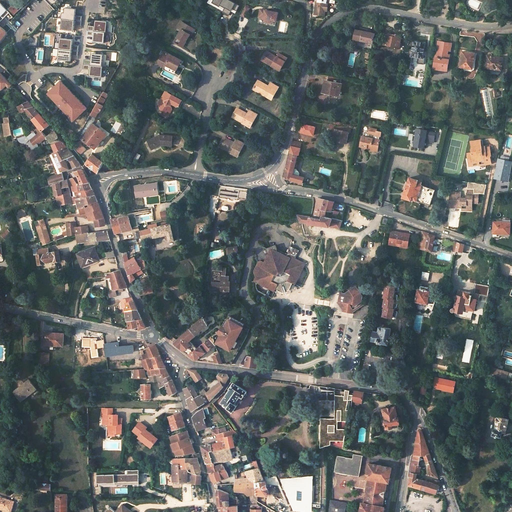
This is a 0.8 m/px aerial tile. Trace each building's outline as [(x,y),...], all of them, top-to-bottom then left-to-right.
[(224,7),(222,11),(228,15),(231,11),(232,9),(236,11),(239,5),(229,0),(212,0),(211,2),(218,6),(219,5),(224,7)] [(313,14),(323,15),(324,10),(326,11),(327,3),(325,2),(325,0),(316,0),(317,2),(315,1),(313,14)] [(8,9),(13,14),(17,10),(13,5),(8,9)] [(250,7),(246,5),(241,14),(245,16),(250,7)] [(61,30),(74,30),(75,20),(72,20),(72,15),(75,15),(76,8),(62,8),(61,30)] [(275,20),(276,11),(259,8),(258,15),(262,15),(262,17),(263,18),(265,21),(267,21),(270,19),(275,20)] [(363,21),(366,18),(361,12),(359,13),(358,17),(363,21)] [(181,47),(188,36),(187,35),(188,33),(191,34),(194,29),(180,21),(177,27),(183,31),(181,34),(178,33),(173,42),(181,47)] [(354,39),(372,43),(374,33),(356,30),(354,39)] [(383,46),(400,48),(401,36),(384,35),(383,46)] [(418,57),(422,58),(424,43),(413,41),(410,56),(418,57)] [(433,69),(446,71),(448,58),(446,57),(447,49),(450,50),(451,43),(437,41),(433,69)] [(176,70),(178,65),(180,66),(182,61),(164,51),(159,60),(161,67),(174,74),(176,69),(176,70)] [(272,66),(279,70),(286,58),(279,54),(277,57),(266,51),(263,56),(262,55),(261,58),(262,58),(261,59),(268,64),(270,60),(274,63),(272,66)] [(459,67),(471,69),(474,53),(461,51),(459,67)] [(484,68),(489,69),(490,68),(500,70),(502,58),(486,55),(484,68)] [(0,87),(2,89),(7,85),(9,87),(11,85),(6,79),(0,73),(0,87)] [(322,91),(337,95),(340,83),(339,83),(340,78),(327,75),(326,80),(325,79),(322,91)] [(90,108),(62,80),(48,93),(76,122),(90,108)] [(264,94),(271,98),(278,86),(270,82),(269,86),(258,80),(255,85),(254,84),(253,87),(254,87),(253,88),(260,92),(262,89),(266,91),(264,94)] [(90,115),(94,117),(97,111),(98,112),(102,105),(101,104),(108,94),(103,91),(90,115)] [(167,110),(170,111),(171,108),(171,106),(170,104),(171,103),(173,104),(179,107),(183,100),(167,92),(163,93),(158,103),(160,109),(166,112),(167,110)] [(25,109),(33,107),(27,101),(17,106),(21,114),(26,111),(25,109)] [(41,131),(49,125),(45,121),(39,114),(36,110),(33,107),(25,109),(26,111),(33,119),(32,120),(41,131)] [(243,121),(251,125),(257,113),(250,109),(248,113),(237,107),(235,112),(234,111),(232,114),(234,114),(233,116),(240,120),(242,116),(245,118),(243,121)] [(3,118),(5,123),(3,124),(5,135),(12,134),(8,117),(3,118)] [(82,138),(94,147),(106,133),(91,122),(87,119),(78,136),(82,138)] [(367,149),(374,151),(375,144),(377,145),(378,140),(377,140),(378,135),(379,135),(380,132),(375,131),(375,129),(368,128),(367,132),(364,131),(362,133),(361,136),(360,136),(358,146),(364,147),(365,146),(367,147),(367,149)] [(334,141),(345,143),(347,132),(333,129),(333,133),(335,134),(334,141)] [(425,141),(425,140),(433,141),(434,133),(426,132),(427,131),(416,129),(416,135),(415,135),(414,141),(415,141),(414,147),(424,148),(425,141)] [(29,142),(32,146),(39,142),(41,141),(46,137),(50,142),(57,137),(56,133),(53,130),(45,136),(41,131),(36,135),(34,133),(32,134),(33,135),(33,136),(30,135),(23,140),(23,141),(24,141),(25,142),(26,142),(27,142),(28,142),(29,142)] [(425,140),(425,141),(440,144),(443,135),(434,133),(433,141),(425,140)] [(159,145),(161,144),(171,145),(171,135),(162,134),(155,137),(155,136),(148,139),(151,144),(148,145),(150,149),(159,145)] [(219,143),(220,143),(220,145),(226,148),(228,145),(232,147),(230,150),(237,154),(244,141),(236,138),(235,141),(224,136),(221,141),(219,143)] [(62,171),(68,169),(62,156),(67,154),(73,168),(79,166),(80,165),(80,164),(78,162),(77,161),(66,147),(63,142),(60,140),(56,143),(52,144),(56,152),(53,153),(48,154),(56,172),(62,171)] [(72,147),(76,152),(81,149),(78,145),(81,142),(80,140),(72,147)] [(298,142),(291,140),(289,150),(289,152),(287,159),(284,171),(283,174),(283,177),(291,179),(292,180),(301,183),(303,177),(297,175),(298,172),(295,168),(293,167),(296,153),(297,154),(299,148),(297,147),(298,142)] [(484,167),(489,166),(488,158),(489,158),(489,152),(484,153),(483,149),(479,149),(479,142),(471,143),(472,151),(469,151),(470,155),(466,155),(466,160),(468,160),(469,165),(477,164),(478,165),(483,164),(484,167)] [(86,164),(97,172),(103,161),(91,154),(85,163),(86,164)] [(494,177),(508,180),(509,173),(508,173),(511,162),(497,159),(494,177)] [(95,195),(94,195),(93,191),(92,188),(90,185),(88,182),(87,178),(84,170),(83,170),(82,169),(81,169),(74,171),(79,176),(81,182),(79,183),(74,176),(67,179),(63,180),(53,183),(57,199),(58,205),(68,203),(72,203),(77,202),(78,209),(79,213),(76,213),(62,215),(62,217),(80,215),(80,214),(88,212),(89,219),(93,219),(96,219),(96,226),(102,225),(102,224),(104,224),(103,219),(102,215),(97,201),(96,198),(95,195)] [(57,174),(47,177),(49,183),(63,178),(62,173),(57,174)] [(410,198),(429,204),(434,189),(420,185),(420,183),(416,181),(416,180),(408,178),(402,196),(410,199),(410,198)] [(460,210),(465,210),(465,208),(471,208),(471,202),(477,202),(477,193),(484,193),(486,184),(467,181),(466,192),(465,192),(465,197),(459,197),(459,193),(455,193),(455,192),(448,191),(448,199),(453,199),(453,204),(460,204),(460,207),(460,210)] [(217,195),(225,196),(224,198),(227,198),(229,200),(232,200),(232,199),(237,200),(237,198),(245,200),(246,192),(238,191),(238,190),(228,189),(219,187),(217,195)] [(323,209),(331,211),(333,201),(331,201),(325,200),(321,199),(317,198),(316,206),(313,217),(297,215),(297,216),(299,222),(339,228),(341,220),(332,218),(332,219),(326,217),(322,216),(323,209)] [(111,219),(110,219),(115,233),(131,229),(127,215),(111,219)] [(33,221),(42,245),(51,242),(43,218),(33,221)] [(82,261),(103,258),(102,251),(101,251),(101,249),(99,249),(98,239),(109,239),(108,235),(106,230),(88,232),(87,225),(86,225),(76,227),(75,220),(66,221),(67,231),(63,233),(65,237),(69,235),(77,234),(78,242),(89,240),(90,242),(84,243),(85,249),(80,250),(82,261)] [(131,232),(133,238),(141,236),(142,240),(167,234),(168,241),(174,240),(170,223),(166,224),(165,221),(156,224),(156,223),(147,225),(148,228),(146,228),(140,230),(131,232)] [(140,230),(146,228),(145,221),(138,223),(140,230)] [(492,235),(499,236),(499,233),(509,234),(509,222),(493,221),(492,235)] [(2,235),(6,239),(11,234),(7,230),(2,235)] [(402,233),(392,231),(389,244),(407,247),(409,236),(402,235),(402,233)] [(422,231),(419,248),(425,249),(431,251),(436,252),(437,245),(432,245),(433,238),(435,239),(437,239),(437,238),(435,236),(434,236),(429,234),(429,233),(422,231)] [(455,250),(462,252),(464,244),(457,242),(455,250)] [(253,272),(257,282),(268,288),(269,285),(276,288),(277,289),(280,291),(283,292),(284,291),(286,290),(288,290),(290,289),(291,286),(292,284),(293,282),(296,276),(298,277),(303,266),(302,261),(295,258),(299,249),(294,247),(293,250),(289,248),(288,248),(286,251),(287,251),(286,253),(285,255),(277,251),(274,245),(265,248),(267,254),(264,262),(261,261),(258,262),(253,272)] [(225,248),(226,255),(236,253),(237,253),(236,246),(225,248)] [(38,264),(60,260),(58,250),(47,252),(47,250),(45,251),(44,248),(37,249),(37,247),(32,249),(33,255),(36,255),(38,264)] [(142,256),(134,257),(137,264),(139,263),(144,261),(144,260),(143,257),(142,256)] [(125,263),(123,263),(130,282),(131,281),(135,278),(134,277),(142,273),(138,266),(140,266),(139,263),(137,264),(134,257),(128,261),(125,263)] [(352,268),(356,275),(362,271),(360,267),(355,266),(352,268)] [(102,274),(105,274),(106,278),(109,291),(110,297),(116,295),(116,292),(121,291),(120,289),(127,287),(120,272),(119,270),(113,271),(112,267),(105,267),(102,268),(102,274)] [(225,268),(220,268),(220,270),(220,275),(220,282),(210,282),(210,288),(220,288),(219,295),(227,296),(227,290),(229,290),(229,282),(227,282),(227,276),(225,276),(225,268)] [(362,271),(356,275),(361,283),(367,279),(362,271)] [(428,280),(430,274),(423,272),(421,278),(428,280)] [(419,279),(414,302),(427,304),(427,302),(433,303),(434,299),(435,300),(436,299),(437,298),(437,297),(437,296),(436,296),(435,296),(435,293),(430,292),(430,290),(427,290),(427,287),(421,286),(422,280),(419,279)] [(348,291),(347,296),(343,299),(338,298),(338,301),(336,302),(341,310),(352,312),(362,305),(360,301),(361,296),(355,286),(348,291)] [(458,289),(454,306),(453,306),(452,307),(452,308),(452,309),(452,310),(453,310),(454,310),(455,309),(463,310),(463,308),(473,310),(476,299),(478,300),(479,294),(458,289)] [(135,306),(134,301),(123,303),(123,305),(121,305),(121,312),(126,311),(127,320),(128,329),(137,326),(138,329),(145,327),(141,319),(139,314),(137,309),(135,306)] [(369,309),(367,320),(373,321),(376,310),(369,309)] [(188,328),(172,343),(180,348),(195,335),(207,324),(202,315),(188,328)] [(218,334),(220,335),(216,343),(231,351),(244,327),(229,319),(225,327),(223,326),(218,334)] [(373,331),(371,339),(380,341),(380,342),(387,343),(390,329),(383,327),(382,328),(379,327),(377,332),(373,331)] [(63,334),(45,333),(45,337),(45,340),(43,339),(42,345),(50,345),(50,349),(56,350),(56,346),(62,346),(63,334)] [(212,335),(188,355),(192,358),(196,360),(215,344),(212,335)] [(133,346),(132,345),(127,346),(127,345),(119,346),(118,343),(104,345),(106,355),(133,351),(133,346)] [(149,376),(150,381),(153,382),(158,381),(161,388),(166,384),(171,396),(177,393),(178,393),(173,382),(171,379),(170,377),(167,371),(166,368),(162,361),(160,355),(158,353),(155,345),(147,349),(148,353),(143,354),(141,355),(146,367),(147,369),(149,376)] [(218,354),(212,356),(214,363),(221,363),(218,354)] [(245,356),(239,366),(248,367),(256,368),(257,357),(245,356)] [(366,364),(360,363),(358,371),(365,372),(366,364)] [(496,373),(502,375),(502,377),(506,378),(508,371),(497,368),(496,373)] [(133,370),(134,378),(146,377),(146,376),(144,369),(133,370)] [(191,376),(195,382),(201,378),(196,370),(189,369),(187,370),(191,376)] [(206,393),(203,395),(201,396),(199,397),(191,385),(183,390),(186,396),(186,395),(187,399),(188,405),(192,412),(205,403),(215,394),(220,390),(223,386),(228,377),(227,374),(218,373),(217,376),(220,381),(206,393)] [(455,381),(435,376),(433,384),(437,385),(436,387),(445,389),(445,387),(453,389),(455,381)] [(13,392),(20,401),(32,393),(34,395),(38,392),(29,379),(13,392)] [(229,389),(220,402),(233,411),(243,397),(244,397),(246,396),(247,394),(247,393),(246,392),(246,391),(233,382),(229,389)] [(142,384),(143,398),(152,398),(152,396),(151,390),(151,384),(142,384)] [(334,388),(321,387),(321,392),(321,399),(334,399),(334,390),(334,388)] [(334,390),(334,399),(334,415),(337,415),(337,418),(337,420),(347,420),(349,409),(346,409),(347,400),(351,400),(352,394),(348,393),(349,390),(344,389),(344,391),(341,390),(341,389),(338,389),(338,390),(334,390)] [(362,392),(353,391),(351,400),(360,402),(362,392)] [(382,408),(385,428),(392,427),(391,425),(397,423),(399,423),(398,416),(397,417),(395,406),(382,408)] [(102,416),(103,416),(103,424),(108,424),(108,427),(111,430),(109,431),(109,435),(114,435),(114,434),(121,434),(121,421),(120,421),(117,419),(118,415),(112,414),(112,408),(102,408),(102,416)] [(193,418),(198,430),(206,427),(203,418),(206,417),(203,409),(197,413),(193,418)] [(183,419),(181,413),(169,417),(173,430),(186,427),(184,420),(183,419)] [(492,434),(500,436),(502,431),(505,432),(505,430),(508,419),(498,417),(497,417),(495,416),(493,418),(493,420),(494,422),(496,422),(494,428),(494,429),(492,434)] [(337,428),(337,420),(337,418),(320,418),(319,448),(324,446),(329,445),(329,439),(334,439),(334,438),(340,438),(340,439),(343,440),(346,428),(337,428)] [(133,430),(139,436),(138,437),(147,444),(147,445),(149,447),(150,446),(151,447),(157,439),(145,429),(146,427),(139,422),(133,430)] [(216,482),(223,479),(226,478),(229,477),(229,474),(225,469),(223,464),(214,466),(213,462),(214,462),(217,462),(233,458),(229,447),(237,445),(235,438),(231,439),(230,435),(238,433),(234,431),(233,429),(221,432),(224,441),(221,442),(212,445),(210,445),(209,444),(202,446),(207,463),(209,469),(211,474),(212,479),(213,481),(215,482),(216,482)] [(433,464),(431,459),(425,441),(421,430),(418,430),(415,445),(413,459),(409,478),(408,485),(435,493),(436,488),(437,484),(440,485),(438,480),(434,480),(433,483),(415,478),(417,473),(419,474),(420,473),(420,472),(421,466),(419,466),(419,460),(419,455),(423,455),(426,461),(428,466),(428,474),(437,477),(433,464)] [(174,451),(176,456),(189,455),(188,453),(189,453),(187,447),(191,445),(189,442),(188,437),(185,438),(184,434),(186,433),(186,432),(169,437),(172,444),(171,444),(173,452),(174,451)] [(194,454),(194,459),(187,458),(180,458),(173,458),(173,464),(172,470),(175,482),(188,483),(193,483),(194,483),(202,484),(202,476),(200,475),(201,470),(200,470),(200,466),(198,458),(196,458),(194,454)] [(351,458),(336,455),(333,472),(342,473),(342,472),(349,473),(349,475),(358,476),(362,456),(352,454),(351,458)] [(391,467),(368,463),(365,477),(366,478),(365,479),(367,479),(363,501),(361,501),(361,502),(359,511),(382,511),(384,507),(382,506),(386,482),(388,482),(391,467)] [(269,495),(264,480),(262,475),(259,467),(246,470),(247,474),(248,478),(234,479),(234,481),(235,483),(235,491),(245,492),(248,494),(248,496),(251,495),(251,501),(257,501),(267,500),(267,495),(269,495)] [(137,483),(137,475),(138,475),(138,471),(126,471),(126,475),(120,475),(121,483),(137,483)] [(107,485),(114,485),(114,475),(96,476),(96,482),(100,482),(107,482),(107,485)] [(121,483),(120,475),(114,475),(114,485),(137,485),(137,483),(121,483)] [(313,511),(314,476),(281,479),(295,511),(305,511),(313,511)] [(237,506),(229,506),(229,503),(229,496),(229,493),(228,493),(218,489),(216,493),(217,496),(217,500),(219,507),(219,511),(237,511),(237,510),(237,506)] [(229,493),(229,496),(233,498),(233,503),(229,503),(229,506),(237,506),(237,497),(229,493)] [(55,511),(67,511),(67,496),(56,496),(55,511)] [(0,497),(0,510),(6,511),(11,511),(14,502),(0,497)] [(343,511),(345,503),(331,500),(328,511),(343,511)]
